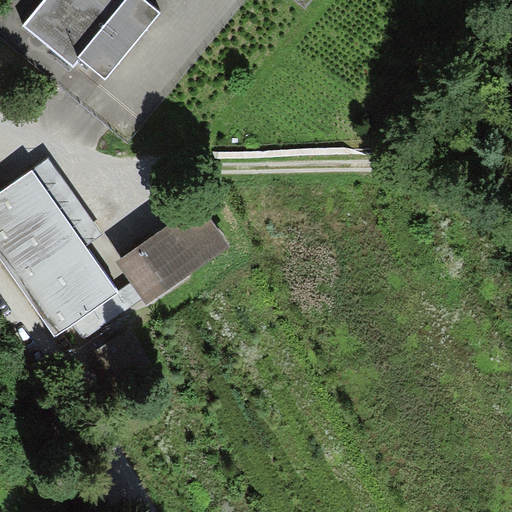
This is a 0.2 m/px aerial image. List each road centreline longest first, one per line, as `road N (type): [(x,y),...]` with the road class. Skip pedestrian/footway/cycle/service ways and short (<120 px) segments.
road 1 (track): [(0,127),(88,176),(333,163),(417,175),(511,226)]
road 2 (track): [(0,285),(135,511)]
